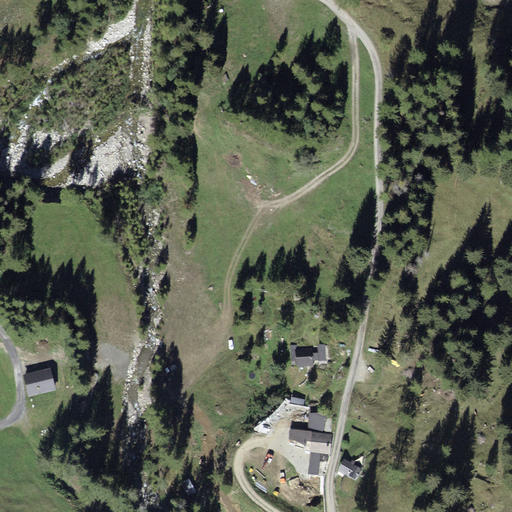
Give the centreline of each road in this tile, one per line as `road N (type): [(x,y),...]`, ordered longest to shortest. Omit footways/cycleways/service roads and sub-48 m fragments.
road 1 (track): [(331,511),(330,473),(359,339),(384,90),(366,28),(332,0)]
road 2 (track): [(346,11),(356,42),(356,121),(344,145)]
